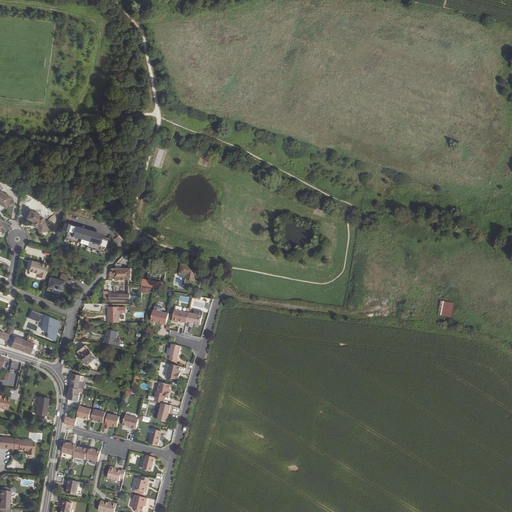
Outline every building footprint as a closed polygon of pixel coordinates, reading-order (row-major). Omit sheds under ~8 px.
[(0,206),(4,209),(9,198),(0,192),(0,206)] [(40,222),(41,221),(36,215),(35,216),(32,213),(27,211),(24,219),(27,221),(29,223),(28,224),(31,228),(33,227),(34,230),(36,233),(45,230),(42,225),(40,222)] [(105,234),(65,223),(62,230),(68,233),(65,239),(87,246),(86,247),(106,252),(108,241),(109,238),(105,237),(105,234)] [(41,279),(45,267),(28,262),(26,272),(35,274),(34,277),(41,279)] [(196,282),(197,277),(188,266),(181,265),(179,274),(187,276),(184,289),(199,292),(201,282),(196,282)] [(128,280),(129,268),(111,267),(109,269),(109,273),(108,273),(107,278),(128,280)] [(62,293),(66,281),(51,277),(46,291),(52,293),(53,290),(62,293)] [(450,317),(453,304),(441,302),(438,315),(450,317)] [(117,322),(117,307),(106,307),(106,322),(117,322)] [(184,320),(186,311),(172,308),(170,318),(175,319),(183,321),(184,320)] [(164,323),(166,313),(151,309),(148,322),(155,323),(155,321),(164,323)] [(197,323),(199,314),(186,311),(184,320),(197,323)] [(59,321),(43,316),(41,330),(47,335),(46,339),(55,342),(59,321)] [(12,335),(15,329),(10,326),(7,333),(12,335)] [(113,345),(115,331),(105,328),(102,342),(113,345)] [(2,334),(0,333),(0,338),(8,342),(11,336),(2,333),(2,334)] [(20,351),(25,341),(16,337),(10,348),(20,351)] [(29,354),(34,345),(25,341),(20,351),(29,354)] [(176,357),(179,345),(171,343),(169,355),(168,354),(167,358),(174,360),(175,357),(176,357)] [(85,363),(94,356),(84,344),(75,351),(85,363)] [(176,374),(177,371),(178,365),(168,363),(164,376),(176,379),(177,374),(176,374)] [(78,384),(79,376),(71,373),(69,386),(78,388),(78,385),(78,384)] [(168,388),(169,384),(158,381),(156,391),(155,391),(154,396),(162,399),(163,395),(167,396),(168,392),(167,391),(168,388)] [(76,400),(78,388),(69,386),(67,398),(76,400)] [(44,414),(47,397),(37,395),(36,404),(35,404),(33,413),(44,414)] [(0,407),(8,409),(9,398),(2,397),(0,397),(0,407)] [(165,421),(169,404),(160,402),(157,418),(165,421)] [(90,411),(91,408),(79,405),(76,415),(88,419),(89,416),(90,411)] [(104,415),(105,411),(93,408),(92,412),(91,417),(90,419),(102,422),(102,420),(104,415)] [(136,425),(139,415),(125,411),(123,421),(128,422),(131,423),(131,424),(136,425)] [(116,426),(118,417),(106,414),(106,415),(104,421),(104,424),(116,426)] [(64,424),(76,427),(78,419),(66,416),(64,424)] [(158,445),(161,431),(152,429),(148,442),(158,445)] [(14,447),(15,438),(0,436),(0,445),(1,446),(5,446),(5,448),(9,448),(9,447),(14,447)] [(34,455),(35,441),(20,439),(20,438),(15,438),(14,447),(19,448),(19,449),(28,449),(28,454),(34,455)] [(72,455),(75,446),(76,444),(64,441),(61,451),(72,455)] [(86,450),(87,449),(75,446),(72,455),(84,458),(85,455),(86,450)] [(97,461),(100,450),(88,447),(88,451),(86,455),(86,458),(97,461)] [(150,470),(154,456),(146,454),(142,468),(150,470)] [(123,478),(125,470),(121,469),(121,470),(116,469),(109,468),(107,478),(119,480),(120,478),(123,478)] [(145,485),(146,480),(148,480),(148,477),(141,475),(140,478),(136,477),(134,488),(144,491),(145,485)] [(75,493),(78,480),(68,477),(65,490),(75,493)] [(9,509),(11,491),(1,490),(0,495),(1,495),(0,508),(9,509)] [(142,504),(143,500),(145,500),(146,497),(134,493),(133,497),(134,498),(131,507),(134,508),(134,510),(137,511),(138,509),(141,509),(142,504)] [(68,511),(70,500),(62,499),(59,511),(68,511)] [(114,511),(117,503),(112,502),(112,503),(110,502),(101,500),(98,510),(103,511),(114,511)]
